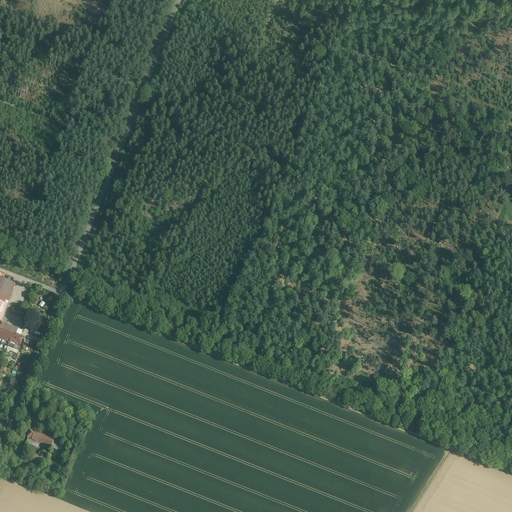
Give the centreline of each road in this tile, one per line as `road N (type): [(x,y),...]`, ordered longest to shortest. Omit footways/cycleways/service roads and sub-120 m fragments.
road 1 (track): [(0,269),(511,468)]
road 2 (unclassified): [(0,451),(178,0)]
road 3 (track): [(415,431),(511,185)]
